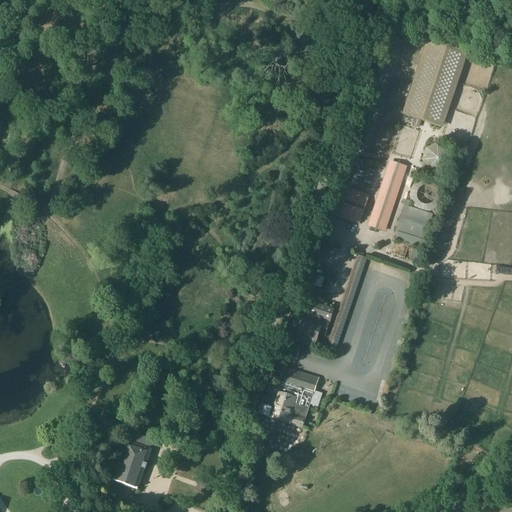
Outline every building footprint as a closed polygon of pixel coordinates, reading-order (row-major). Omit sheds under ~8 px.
[(467,55),(431,43),(406,117),(442,130),(467,55)] [(368,226),(386,232),(408,167),(389,161),(368,226)] [(360,225),(369,200),(339,190),(331,215),(360,225)] [(443,206),(433,212),(435,216),(446,210),(443,206)] [(399,231),(395,242),(423,251),(427,241),(424,240),(432,216),(405,207),(397,231),(399,231)] [(330,217),(328,225),(335,227),(338,220),(330,217)] [(334,250),(319,244),(313,262),(319,264),(323,253),(332,256),(334,250)] [(318,278),(318,277),(309,274),(300,300),(296,311),(306,314),(296,343),(334,356),(366,261),(360,259),(330,346),(317,342),(318,336),(325,338),(335,310),(324,306),(326,300),(317,297),(315,304),(310,302),(315,286),(323,288),(325,280),(318,278)] [(303,428),(319,378),(285,367),(279,383),(282,384),(281,386),(270,383),(267,393),(277,396),(277,397),(272,396),(271,399),(265,397),(262,406),(290,415),(288,423),(303,428)] [(260,414),(270,417),(270,418),(288,423),(290,415),(262,406),(260,414)] [(128,442),(114,481),(138,490),(151,450),(128,442)] [(80,466),(74,451),(58,458),(63,472),(80,466)] [(211,485),(200,481),(195,492),(207,496),(211,485)]
